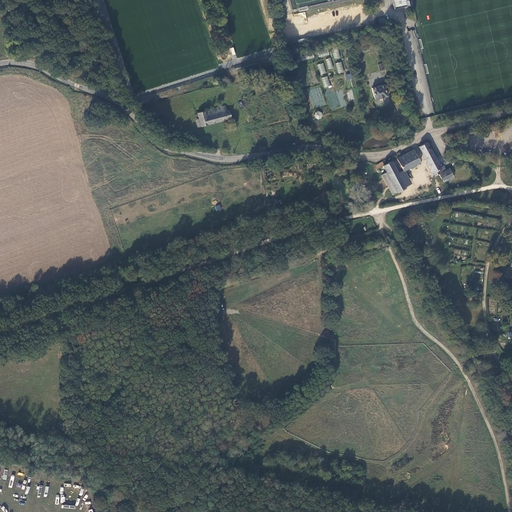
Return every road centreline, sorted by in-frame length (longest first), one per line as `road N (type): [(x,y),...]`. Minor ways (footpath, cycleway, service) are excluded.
road 1 (unclassified): [(511,111),(385,153),(303,147),(216,157),(163,144),(122,105),(38,66),(0,63)]
road 2 (track): [(0,79),(36,82),(54,94),(78,151)]
